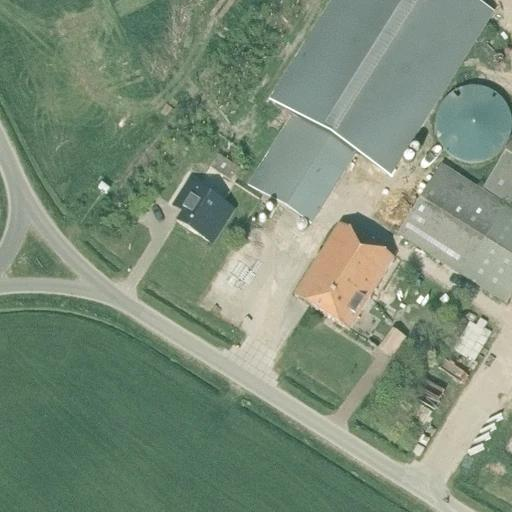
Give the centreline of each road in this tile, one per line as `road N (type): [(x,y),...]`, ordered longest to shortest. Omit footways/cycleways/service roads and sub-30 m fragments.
road 1 (unclassified): [(456,511),(106,292)]
road 2 (unclassified): [(106,292),(22,200)]
